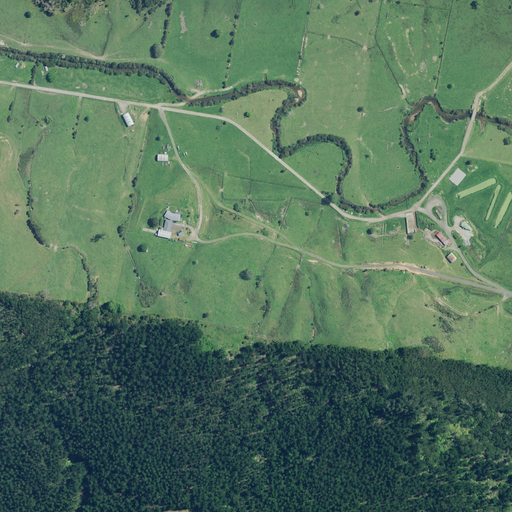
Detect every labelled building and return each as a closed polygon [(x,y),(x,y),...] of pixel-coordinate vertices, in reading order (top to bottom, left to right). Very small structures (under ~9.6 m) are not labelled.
[(134,124),(128,113),(123,116),(128,127),(134,124)] [(180,221),(182,212),(176,211),(176,214),(174,214),(170,210),(165,216),(170,220),(180,221)] [(173,222),(166,220),(164,231),(160,230),(158,236),(171,239),(172,233),(171,232),(173,222)] [(448,240),(441,232),(437,235),(447,247),(452,242),(449,239),(448,240)] [(457,259),(452,253),(447,257),(452,263),(457,259)]
